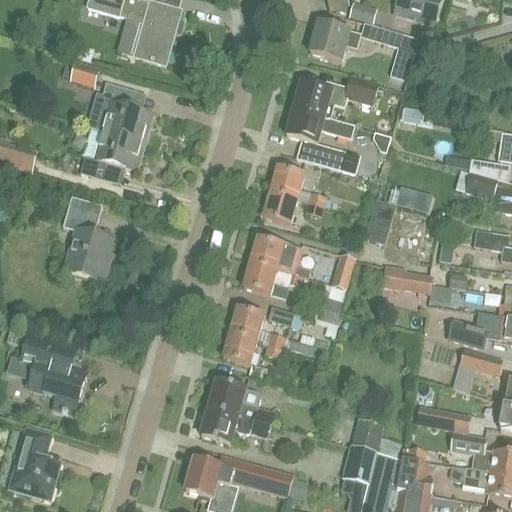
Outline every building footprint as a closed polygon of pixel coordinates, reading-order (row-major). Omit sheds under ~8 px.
[(166,70),(181,15),(151,6),(152,0),(91,0),(88,11),(119,20),(119,19),(145,26),(135,61),(166,70)] [(434,29),(441,0),(400,0),(395,18),(434,29)] [(373,27),(377,14),(354,8),(350,20),(373,27)] [(358,55),(362,39),(319,27),(310,57),(341,66),(345,51),(358,55)] [(409,61),(415,42),(380,32),(375,45),(399,53),(398,58),(409,61)] [(85,71),(79,69),(75,80),(82,82),(81,83),(98,88),(102,75),(85,69),(85,71)] [(376,96),(378,89),(352,82),(349,94),(327,88),(326,93),(302,87),(295,113),(330,123),(334,108),(344,111),(347,103),(372,110),(376,98),(376,96)] [(144,146),(152,118),(132,112),(137,96),(106,87),(101,104),(111,107),(103,135),(144,146)] [(420,128),(423,115),(405,111),(402,125),(420,128)] [(330,123),(295,113),(287,140),(303,145),(297,163),(342,175),(347,156),(317,148),(321,134),(350,142),(353,131),(329,125),(330,123)] [(135,176),(144,146),(103,135),(95,163),(85,160),(80,177),(111,186),(116,170),(135,176)] [(375,137),(373,143),(380,156),(386,158),(391,141),(375,137)] [(497,166),(511,167),(511,139),(501,138),(497,166)] [(0,167),(11,170),(14,157),(0,153),(0,167)] [(468,173),(470,164),(447,161),(445,169),(468,174),(468,173)] [(483,182),(486,167),(470,164),(468,173),(468,178),(483,182)] [(297,204),(309,208),(312,199),(312,197),(300,194),(305,180),(278,172),(271,197),(297,204)] [(511,189),(470,179),(465,198),(492,205),(489,215),(511,218),(511,214),(511,189)] [(290,229),(297,204),(271,197),(264,222),(290,229)] [(309,209),(323,213),(324,211),(326,204),(326,203),(312,199),(309,208),(309,209)] [(98,225),(103,210),(72,201),(67,216),(98,225)] [(384,249),(396,209),(376,204),(365,244),(384,249)] [(320,223),(323,213),(309,209),(306,220),(320,223)] [(430,226),(426,254),(444,257),(448,229),(430,226)] [(104,287),(115,246),(76,234),(64,276),(104,287)] [(511,252),(509,252),(510,240),(476,235),(474,252),(503,256),(501,267),(511,268),(511,252)] [(258,244),(251,266),(289,278),(291,269),(295,255),(258,244)] [(300,292),(303,282),(289,278),(251,266),(243,292),(270,300),(274,288),(285,291),(285,288),(300,292)] [(432,289),(434,282),(406,277),(407,274),(386,270),(382,291),(431,298),(432,289)] [(347,295),(352,276),(337,271),(332,290),(347,295)] [(465,294),(468,280),(451,277),(449,291),(465,294)] [(346,295),(332,291),(325,289),(315,323),(337,329),(346,295)] [(431,298),(430,301),(450,304),(451,292),(449,291),(432,289),(431,298)] [(511,301),(505,300),(503,309),(511,310),(511,301)] [(256,344),(263,319),(237,311),(230,337),(256,344)] [(292,332),(300,334),(303,322),(295,319),(271,313),(268,325),(292,332)] [(484,355),(490,334),(453,324),(448,344),(484,355)] [(511,345),(511,335),(499,333),(498,344),(511,345)] [(249,370),(256,344),(230,337),(223,362),(249,370)] [(86,379),(72,375),(78,352),(63,348),(30,338),(22,365),(36,369),(29,394),(57,402),(54,413),(75,419),(86,379)] [(328,354),(287,342),(271,338),(264,359),(281,363),(284,352),(326,364),(328,354)] [(499,381),(503,364),(464,353),(460,370),(499,381)] [(272,372),(268,380),(297,395),(301,386),(272,372)] [(270,430),(274,417),(257,412),(261,399),(258,395),(216,384),(209,413),(270,430)] [(511,437),(511,411),(505,409),(501,436),(511,437)] [(420,412),(418,428),(455,434),(458,419),(420,412)] [(267,442),(270,430),(209,413),(201,441),(230,449),(234,434),(237,436),(246,438),(250,437),(267,442)] [(359,424),(352,450),(378,457),(384,430),(359,424)] [(50,505),(60,469),(45,465),(52,442),(28,435),(11,494),(50,505)] [(484,462),(487,442),(453,437),(450,456),(484,462)] [(389,460),(398,462),(402,446),(393,444),(389,460)] [(393,493),(401,464),(397,463),(398,462),(389,460),(378,457),(352,450),(344,481),(393,493)] [(402,463),(425,466),(426,456),(404,452),(402,463)] [(511,480),(511,457),(495,455),(491,476),(491,477),(511,480)] [(235,472),(222,469),(222,468),(195,461),(186,495),(212,502),(217,487),(229,490),(231,485),(287,500),(287,499),(291,485),(293,478),(238,462),(235,472)] [(431,500),(434,482),(423,480),(425,467),(425,466),(402,463),(400,477),(397,493),(412,496),(412,497),(431,500)] [(453,487),(463,488),(463,490),(485,493),(484,498),(488,499),(488,498),(511,502),(511,480),(491,477),(491,476),(472,473),(466,472),(466,473),(451,471),(449,482),(453,487)] [(305,489),(291,485),(287,499),(301,503),(305,489)] [(386,511),(391,495),(368,489),(362,511),(386,511)] [(452,511),(454,506),(412,500),(412,497),(412,496),(397,493),(394,508),(410,511),(409,511),(452,511)]
